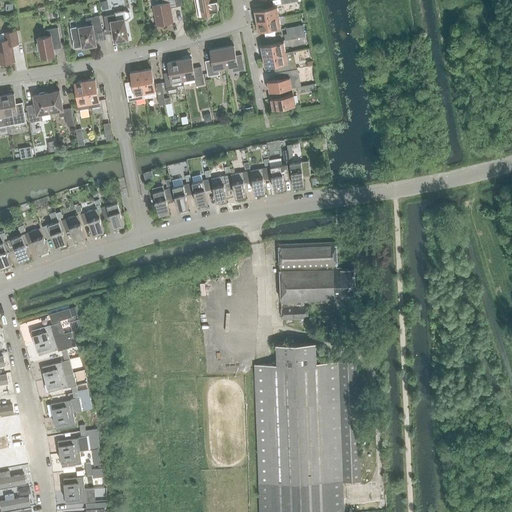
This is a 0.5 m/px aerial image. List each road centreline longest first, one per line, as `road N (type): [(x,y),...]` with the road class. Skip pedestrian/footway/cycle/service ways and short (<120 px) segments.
road 1 (unclassified): [(143,239),(511,164)]
road 2 (residential): [(0,292),(45,511)]
road 3 (residential): [(143,239),(109,60)]
road 4 (unclassified): [(0,289),(143,239)]
road 5 (residential): [(109,60),(242,22)]
